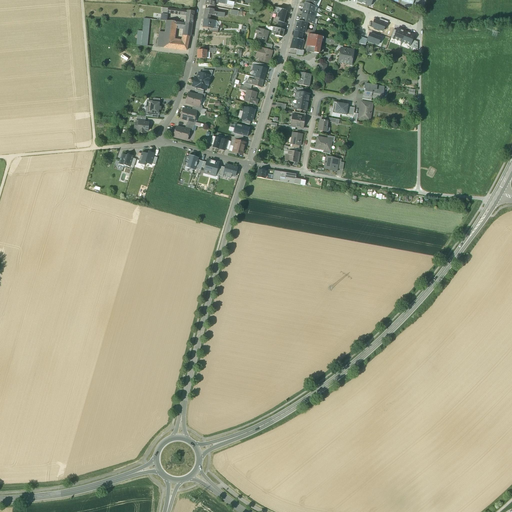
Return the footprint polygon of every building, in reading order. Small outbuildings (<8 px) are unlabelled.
[(306,4),(305,3),(303,10),(316,12),(317,8),(314,7),(306,4)] [(214,10),(205,9),(204,19),(210,20),(211,16),(213,16),(213,12),(214,10)] [(287,11),(277,9),(276,13),(277,13),(279,13),(277,18),(280,19),(284,20),(287,11)] [(316,12),(303,10),(302,16),(314,19),(316,12)] [(314,19),(302,16),(300,22),(307,23),(313,25),(314,19)] [(148,19),(144,19),(142,32),(141,45),(147,46),(150,23),(148,23),(148,19)] [(210,20),(204,19),(202,28),(211,29),(212,29),(214,21),(210,20)] [(379,30),(383,32),(386,25),(378,22),(374,20),(372,28),(374,29),(379,31),(379,30)] [(176,22),(166,21),(165,33),(165,34),(175,35),(176,27),(176,22)] [(300,22),(298,21),(295,32),(304,34),(307,23),(300,22)] [(284,23),(279,22),(277,29),(284,30),(286,24),(284,23)] [(192,24),(186,24),(185,28),(184,36),(189,37),(191,37),(192,24)] [(277,29),(269,27),(268,30),(276,32),(275,36),(282,38),(284,31),(284,30),(277,29)] [(268,32),(257,28),(255,33),(257,34),(255,41),(265,43),(268,32)] [(402,42),(406,32),(397,29),(396,31),(393,39),(402,42)] [(304,34),(295,32),(290,49),(297,50),(296,55),(303,56),(304,51),(318,54),(320,42),(323,42),(323,38),(314,36),(307,34),(304,34)] [(414,35),(406,32),(402,42),(410,46),(412,40),(414,35)] [(188,41),(184,41),(183,41),(183,43),(174,41),(175,35),(165,34),(165,39),(163,48),(186,51),(188,41)] [(368,40),(367,41),(374,44),(378,45),(381,38),(370,34),(368,40)] [(409,47),(418,50),(418,42),(412,40),(410,46),(409,47)] [(272,52),(259,48),(257,54),(261,55),(260,61),(268,63),(272,52)] [(354,51),(341,49),(338,63),(347,64),(347,65),(352,66),(353,59),(352,59),(354,51)] [(206,51),(198,50),(197,59),(206,59),(206,51)] [(327,65),(320,63),(318,73),(325,74),(327,65)] [(258,67),(253,65),(252,71),(257,72),(255,78),(264,80),(267,69),(266,69),(258,67)] [(202,74),(199,73),(197,79),(196,80),(194,80),(192,87),(195,87),(195,88),(196,88),(204,90),(205,86),(208,87),(210,79),(209,79),(210,76),(202,74)] [(311,75),(299,73),(298,80),(300,80),(299,85),(309,87),(311,75)] [(264,80),(255,78),(254,81),(248,79),(247,84),(252,86),(261,88),(264,80)] [(376,86),(365,84),(364,89),(365,89),(364,96),(371,97),(372,90),(376,91),(376,86)] [(380,87),(376,86),(376,91),(372,90),(371,97),(372,97),(372,98),(378,99),(379,94),(382,95),(384,88),(380,88),(380,87)] [(247,91),(247,92),(244,102),(257,105),(258,101),(255,100),(257,93),(247,91)] [(302,93),(297,92),(295,100),(308,102),(309,94),(302,93)] [(197,96),(189,93),(186,104),(194,106),(198,107),(198,106),(200,101),(201,101),(202,97),(197,96)] [(308,102),(295,100),(294,109),(306,111),(308,102)] [(153,102),(148,101),(146,114),(152,114),(158,115),(159,115),(159,110),(160,110),(160,108),(160,107),(160,103),(159,102),(153,102)] [(372,104),(361,102),(360,107),(361,108),(360,112),(359,116),(363,117),(363,119),(370,120),(371,114),(369,113),(370,109),(371,109),(372,104)] [(346,116),(346,115),(348,107),(348,105),(334,103),(332,113),(346,116)] [(346,115),(353,116),(354,113),(355,108),(348,107),(346,115)] [(254,111),(245,108),(243,109),(243,111),(244,112),(242,119),(250,122),(251,122),(254,111)] [(192,111),(183,109),(180,119),(188,121),(193,122),(194,116),(195,117),(196,113),(196,112),(192,111)] [(299,116),(292,115),(290,126),(303,129),(305,117),(299,116)] [(324,121),(321,120),(320,122),(318,131),(326,133),(328,122),(324,121)] [(145,123),(138,123),(138,130),(139,131),(139,133),(144,133),(144,131),(148,131),(149,123),(145,123)] [(194,126),(187,124),(186,124),(185,130),(189,131),(192,132),(194,126)] [(243,136),(248,137),(250,128),(235,125),(233,133),(234,134),(235,134),(243,136)] [(185,130),(176,127),(174,137),(186,141),(187,135),(188,135),(189,131),(185,130)] [(302,135),(292,133),(290,144),(299,146),(300,146),(302,135)] [(222,139),(216,137),(212,148),(219,150),(222,139)] [(331,140),(317,137),(315,149),(329,151),(331,140)] [(228,141),(222,139),(219,150),(225,152),(228,141)] [(240,142),(236,141),(234,147),(244,149),(244,147),(245,143),(240,142)] [(244,149),(234,147),(233,152),(232,153),(237,154),(242,155),(243,152),(244,149)] [(289,151),(288,155),(287,161),(294,163),(297,163),(299,153),(298,153),(293,152),(289,151)] [(138,164),(144,166),(145,164),(151,166),(151,164),(154,157),(155,154),(148,152),(148,154),(142,152),(138,164)] [(133,156),(122,153),(119,165),(129,168),(130,166),(132,159),(133,156)] [(198,160),(199,159),(189,156),(185,168),(195,171),(195,169),(198,160)] [(339,160),(331,158),(326,157),(324,168),(333,170),(332,171),(337,172),(337,169),(338,162),(339,160)] [(202,168),(204,162),(198,160),(195,169),(201,171),(202,168)] [(205,168),(204,173),(215,177),(217,169),(219,163),(207,160),(207,163),(205,168)] [(237,169),(226,165),(225,168),(224,174),(227,175),(226,177),(227,178),(230,179),(231,178),(232,176),(235,177),(237,169)] [(266,172),(258,170),(257,178),(264,179),(265,177),(266,172)] [(296,175),(280,172),(280,173),(274,171),(273,178),(272,181),(294,184),(295,180),(295,179),(296,175)]
